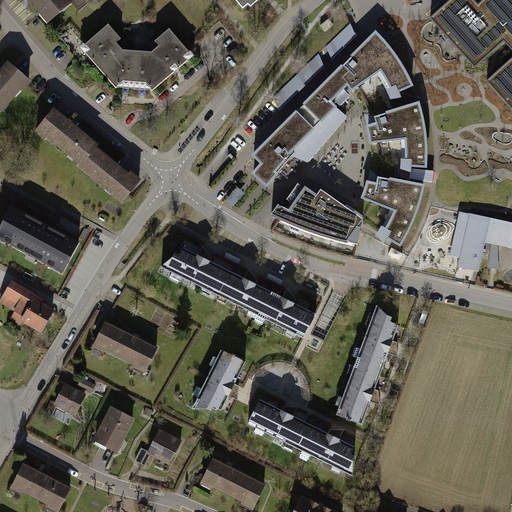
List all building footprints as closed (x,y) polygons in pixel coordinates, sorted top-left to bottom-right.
[(31,0),(50,22),(75,2),(73,0),(31,0)] [(235,0),(243,9),(248,5),(251,7),(259,0),(235,0)] [(511,0),(452,0),(431,19),(475,68),(504,42),(511,51),(511,61),(489,82),(511,108),(511,0)] [(326,46),(335,57),(360,35),(350,24),(326,46)] [(122,84),(135,85),(137,52),(122,51),(117,44),(122,40),(108,25),(85,45),(81,48),(87,55),(117,89),(122,84)] [(81,48),(85,45),(71,27),(59,37),(79,61),(87,55),(81,48)] [(137,52),(135,85),(148,86),(152,92),(193,57),(170,29),(155,43),(159,48),(153,53),(137,52)] [(254,176),(266,186),(296,153),(308,163),(347,118),(333,104),(349,87),(353,93),(382,73),(392,90),(397,88),(401,95),(415,88),(408,74),(393,51),(376,34),(251,158),(260,166),(254,176)] [(288,103),(328,65),(318,55),(279,93),(288,103)] [(0,112),(2,114),(22,91),(24,93),(32,83),(9,63),(0,73),(0,112)] [(421,105),(375,119),(377,125),(368,128),(370,136),(371,145),(408,141),(408,151),(408,165),(428,167),(428,157),(428,142),(426,124),(421,105)] [(96,147),(53,111),(33,134),(44,143),(46,141),(79,168),(95,148),(96,147)] [(95,148),(79,168),(77,170),(121,207),(141,183),(130,173),(128,176),(95,148)] [(330,158),(321,164),(327,174),(337,167),(330,158)] [(368,184),(363,199),(397,213),(390,229),(393,231),(389,238),(402,246),(411,229),(419,208),(424,187),(379,178),(377,186),(368,184)] [(316,198),(298,184),(287,200),(292,203),(286,209),(279,206),(272,215),(293,225),(312,233),(335,240),(358,246),(364,217),(347,204),(345,207),(322,191),(316,198)] [(52,229),(12,207),(0,229),(0,239),(64,274),(80,244),(52,229)] [(457,267),(479,271),(485,243),(511,248),(511,223),(468,214),(457,267)] [(180,251),(159,270),(302,339),(312,316),(180,251)] [(12,282),(0,302),(0,303),(24,318),(22,322),(43,334),(56,311),(44,303),(45,300),(12,282)] [(376,305),(337,415),(362,424),(397,325),(376,305)] [(157,350),(106,324),(95,345),(146,371),(157,350)] [(222,350),(193,408),(208,409),(211,410),(213,406),(219,409),(227,394),(238,400),(238,385),(233,382),(240,369),(242,370),(245,362),(222,350)] [(84,377),(79,384),(92,392),(97,385),(84,377)] [(65,385),(56,403),(77,413),(86,396),(65,385)] [(259,401),(248,424),(353,475),(353,461),(355,457),(350,455),(354,447),(339,441),(344,430),(330,430),(327,435),(293,418),(298,407),(284,406),(281,412),(259,401)] [(113,409),(96,442),(118,453),(135,421),(113,409)] [(159,429),(148,451),(141,447),(135,460),(146,465),(152,454),(161,458),(162,455),(173,461),(183,441),(159,429)] [(265,484),(212,458),(202,479),(254,506),(265,484)] [(18,464),(7,488),(55,511),(66,487),(18,464)] [(336,511),(301,496),(293,511),(336,511)]
